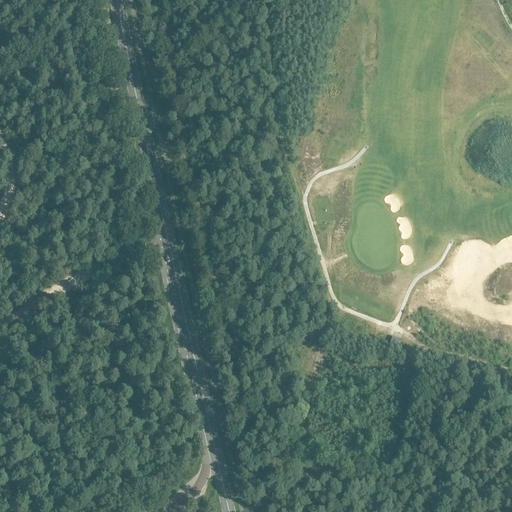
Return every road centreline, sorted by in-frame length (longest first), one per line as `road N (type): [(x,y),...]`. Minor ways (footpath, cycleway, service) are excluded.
road 1 (primary): [(228,511),(116,0)]
road 2 (track): [(267,0),(267,48),(303,207),(337,305),(417,346),(511,368)]
road 3 (track): [(449,245),(439,266),(414,278),(393,328),(370,338),(338,331),(323,340),(228,443)]
road 4 (track): [(168,245),(89,272),(0,324)]
